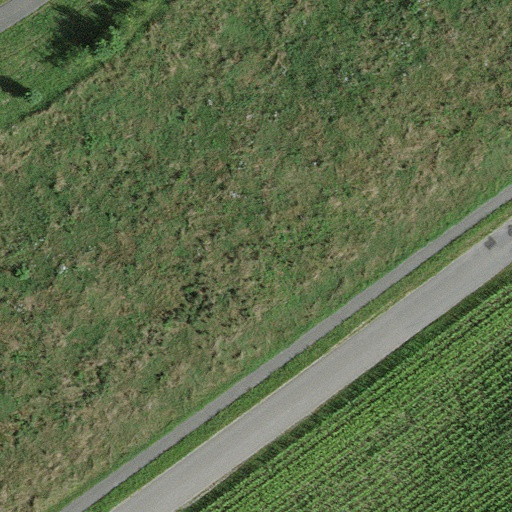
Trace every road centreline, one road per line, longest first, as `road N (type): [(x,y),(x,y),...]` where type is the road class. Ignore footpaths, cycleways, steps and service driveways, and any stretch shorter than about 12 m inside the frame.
road 1 (motorway): [(0,270),(421,0)]
road 2 (unclassified): [(511,239),(139,511)]
road 3 (motorway): [(246,0),(0,155)]
